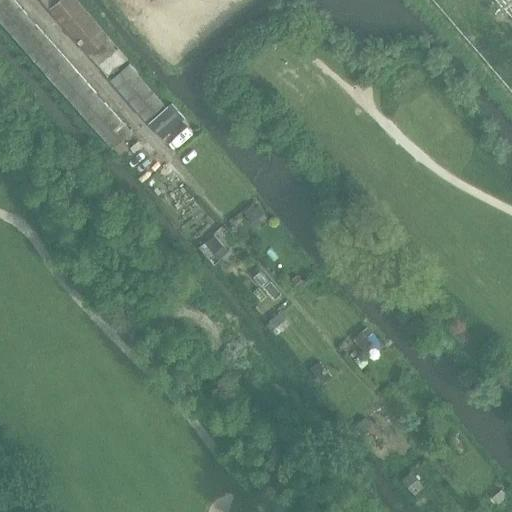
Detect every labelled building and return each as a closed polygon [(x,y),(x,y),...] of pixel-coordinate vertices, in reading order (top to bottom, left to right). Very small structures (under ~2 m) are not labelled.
[(131,133),(13,0),(0,0),(0,19),(114,148),(131,133)] [(75,0),(42,0),(109,76),(128,60),(75,0)] [(164,105),(130,65),(112,80),(146,121),(164,105)] [(172,105),(149,124),(162,140),(185,121),(172,105)] [(279,312),(266,324),(271,330),(285,319),(279,312)] [(363,330),(354,338),(365,352),(375,344),(363,330)]
